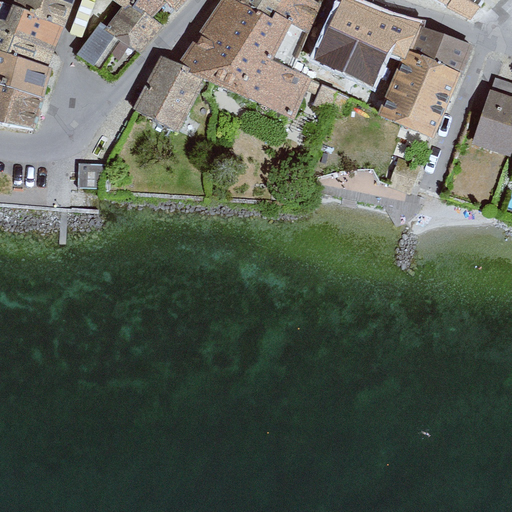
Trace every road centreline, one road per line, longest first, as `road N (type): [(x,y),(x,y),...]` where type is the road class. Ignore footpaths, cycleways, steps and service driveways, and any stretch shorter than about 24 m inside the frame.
road 1 (residential): [(218,0),(83,131),(52,141)]
road 2 (residential): [(495,32),(430,194)]
road 3 (residential): [(52,141),(91,0)]
